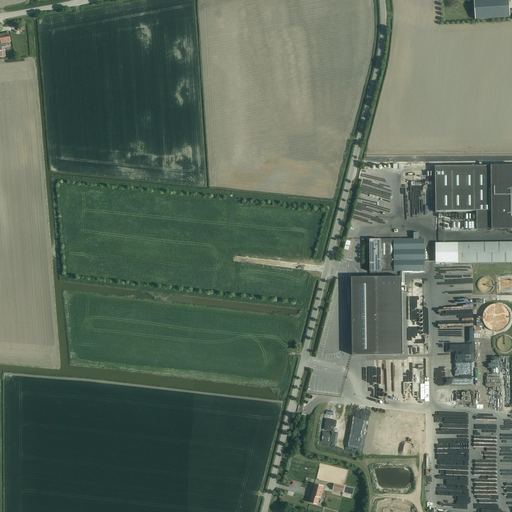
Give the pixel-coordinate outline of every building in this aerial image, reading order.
[(473,0),(475,19),(510,17),(509,0),(473,0)] [(4,34),(0,34),(0,43),(0,44),(0,47),(6,46),(6,43),(10,42),(9,33),(4,34)] [(491,166),(435,166),(436,212),(476,212),(476,224),(491,224),(491,229),(511,229),(511,165),(491,166)] [(425,239),(370,239),(370,272),(425,271),(425,239)] [(511,262),(511,242),(436,243),(435,263),(511,262)] [(402,277),(351,277),(352,355),(403,355),(402,277)] [(493,287),(493,285),(493,284),(493,282),(492,281),(491,280),(490,279),(489,278),(487,277),(486,277),(484,277),(483,278),(481,279),(480,279),(479,281),(478,282),(478,284),(478,285),(478,287),(478,289),(479,290),(480,291),(481,292),(483,293),(484,293),(485,293),(487,293),(488,293),(490,292),(491,291),(492,290),(493,289),(493,287)] [(510,321),(510,318),(510,316),(509,313),(508,311),(507,309),(505,307),(503,306),(500,305),(497,305),(495,305),(493,305),(490,307),(488,308),(486,310),(485,312),(484,315),(484,318),(484,320),(484,323),(486,325),(487,327),(489,329),(491,330),(494,331),(497,332),(499,331),(502,331),(504,330),(506,328),(508,326),(509,323),(510,321)] [(322,330),(322,340),(332,340),(332,337),(340,337),(340,335),(337,335),(337,331),(322,330)] [(511,340),(511,338),(510,337),(508,336),(505,336),(504,336),(502,336),(501,337),(499,338),(498,339),(497,341),(497,342),(497,344),(497,345),(497,347),(498,348),(499,350),(500,351),(502,351),(503,352),(504,352),(506,352),(508,351),(509,351),(511,350),(511,348),(511,347),(511,340)] [(316,358),(332,358),(332,349),(317,348),(316,358)] [(332,375),(331,384),(340,385),(340,376),(332,375)] [(484,439),(475,439),(475,443),(479,443),(479,448),(485,448),(485,447),(494,447),(494,438),(494,434),(484,434),(484,439)] [(447,472),(447,474),(467,474),(466,449),(467,449),(466,442),(448,443),(449,451),(445,451),(445,455),(451,455),(451,452),(452,461),(441,461),(441,469),(450,469),(450,472),(447,472)] [(485,485),(487,485),(487,479),(477,478),(477,486),(479,486),(478,492),(487,492),(487,488),(484,488),(485,485)] [(320,496),(321,496),(324,485),(315,482),(310,501),(318,503),(320,496)] [(343,493),(344,487),(334,484),(333,490),(343,493)]
